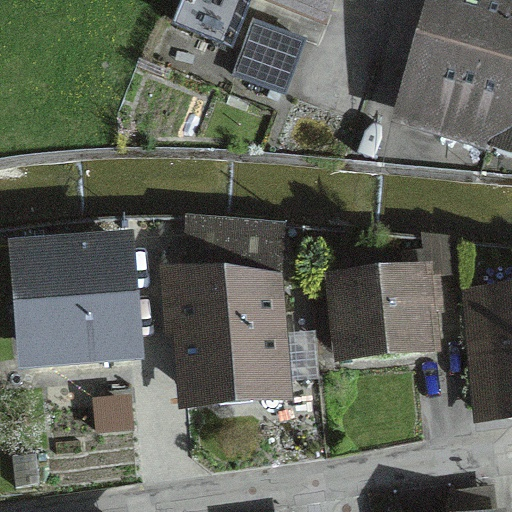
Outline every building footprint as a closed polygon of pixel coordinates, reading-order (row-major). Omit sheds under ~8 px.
[(185,0),(176,23),(232,46),(251,0),(295,0),(316,8),(318,0),(185,0)] [(511,0),(439,0),(405,116),(511,149),(511,0)] [(255,23),(235,76),(283,94),(302,40),(255,23)] [(186,278),(165,280),(169,324),(183,323),(189,393),(212,391),(213,402),(219,407),(251,404),(257,397),(256,387),(279,385),(270,285),(276,285),(280,235),(190,228),(186,278)] [(85,262),(28,267),(32,313),(39,312),(43,357),(130,350),(123,247),(84,250),(85,262)] [(424,272),(334,281),(341,357),(432,348),(428,311),(435,310),(433,283),(426,283),(424,272)] [(511,296),(465,301),(475,410),(511,406),(511,296)]
